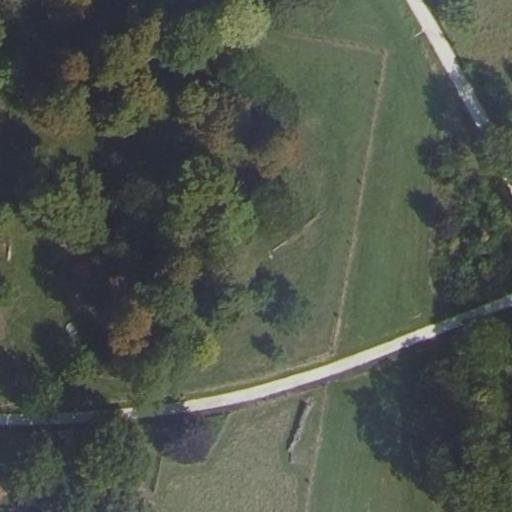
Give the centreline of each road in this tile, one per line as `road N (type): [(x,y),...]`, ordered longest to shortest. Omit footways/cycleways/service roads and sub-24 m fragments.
road 1 (track): [(511,301),(220,402),(0,420)]
road 2 (track): [(511,178),(413,0)]
